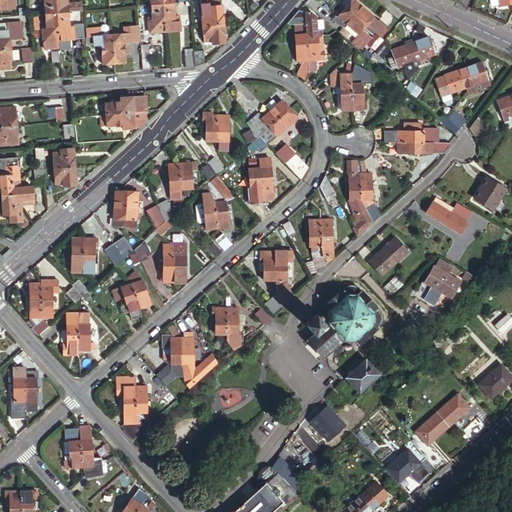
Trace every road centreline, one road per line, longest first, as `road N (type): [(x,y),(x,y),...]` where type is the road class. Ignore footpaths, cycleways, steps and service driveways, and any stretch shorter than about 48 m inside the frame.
road 1 (residential): [(210,511),(311,389),(284,350),(300,295),(462,145)]
road 2 (residential): [(74,394),(304,187),(320,141)]
road 3 (unclassified): [(209,81),(0,278)]
road 4 (residential): [(209,81),(0,93)]
road 5 (residential): [(183,511),(74,394)]
road 6 (residential): [(511,424),(413,511)]
road 7 (residential): [(320,141),(306,100),(233,58)]
